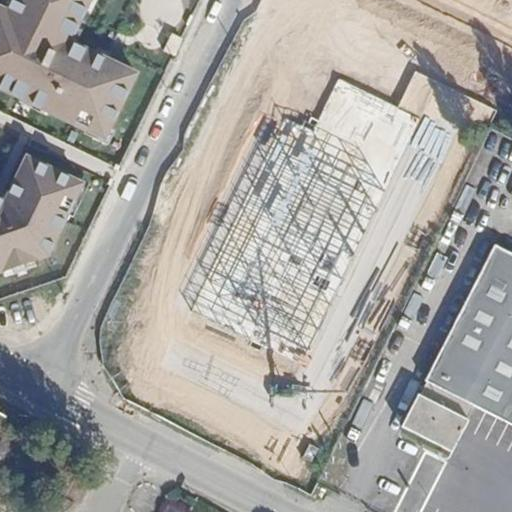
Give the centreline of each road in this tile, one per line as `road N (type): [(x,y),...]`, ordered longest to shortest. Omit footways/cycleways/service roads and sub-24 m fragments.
road 1 (unclassified): [(40,388),(223,0)]
road 2 (tertiary): [(273,511),(40,388)]
road 3 (residential): [(292,0),(511,96)]
